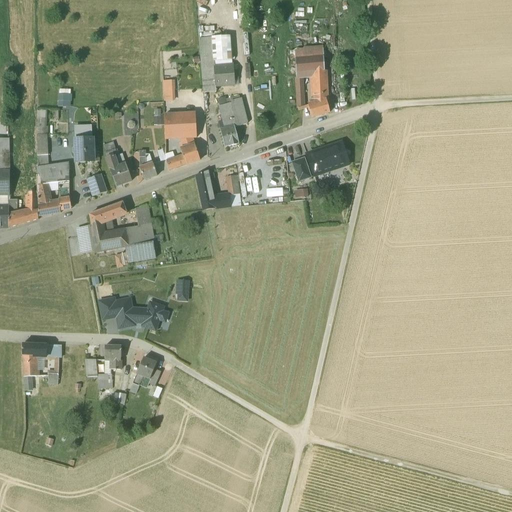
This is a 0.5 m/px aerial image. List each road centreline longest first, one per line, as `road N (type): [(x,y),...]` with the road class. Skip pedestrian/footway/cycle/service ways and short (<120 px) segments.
road 1 (track): [(302,439),(376,109),(511,100)]
road 2 (residential): [(376,109),(0,236)]
road 3 (track): [(511,494),(302,439)]
road 4 (residential): [(0,339),(137,344),(187,371)]
road 5 (track): [(187,371),(302,439)]
